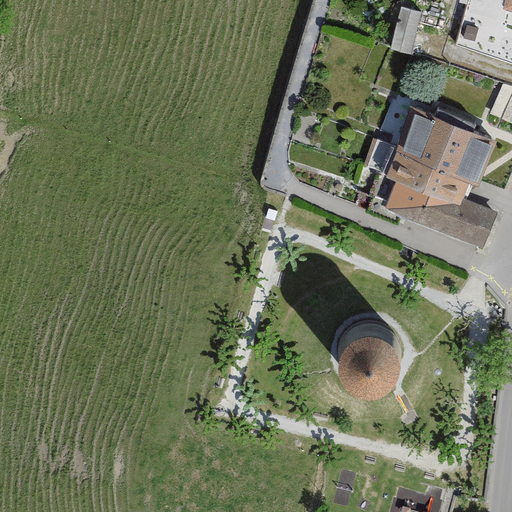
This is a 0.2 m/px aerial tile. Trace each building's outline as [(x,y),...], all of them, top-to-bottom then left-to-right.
[(502,0),(467,0),(457,40),(511,59),(511,5),(503,3),(502,0)] [(511,85),(504,83),(491,112),(511,120),(511,85)] [(454,109),(410,96),(395,140),(432,152),(435,153),(480,177),(498,131),(454,109)] [(432,152),(395,140),(383,166),(423,177),(461,196),(470,173),(432,152)] [(458,197),(397,173),(386,210),(479,246),(491,220),(454,207),(458,197)] [(399,361),(400,351),(397,341),(391,333),(383,327),(374,324),(363,325),(354,328),(346,335),(341,343),(339,353),(341,363),(345,372),(352,379),(361,383),(371,384),(380,382),(389,377),(395,370),(399,361)]
